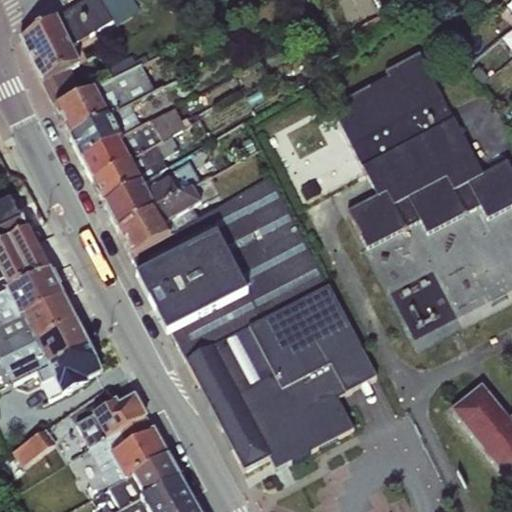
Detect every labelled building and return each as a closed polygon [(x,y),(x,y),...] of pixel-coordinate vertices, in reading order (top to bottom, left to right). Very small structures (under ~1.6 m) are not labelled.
[(87,0),(17,43),(40,87),(75,69),(79,67),(71,48),(110,24),(115,29),(140,14),(130,0),(87,0)] [(386,81),(329,110),(375,199),(347,213),(366,252),(419,225),(426,238),(479,210),(486,223),(511,209),(511,174),(506,164),(480,177),(418,57),(383,75),(386,81)] [(40,87),(53,112),(110,83),(103,70),(83,81),(75,69),(40,87)] [(53,112),(68,142),(129,108),(163,90),(156,75),(146,79),(141,69),(137,70),(110,83),(53,112)] [(140,128),(129,108),(68,142),(79,162),(140,128)] [(91,186),(171,140),(185,133),(174,111),(140,128),(79,162),(91,186)] [(103,208),(141,186),(167,171),(163,162),(179,153),(171,140),(91,186),(103,208)] [(117,236),(192,191),(200,185),(189,164),(166,178),(168,181),(145,195),(141,186),(103,208),(117,236)] [(198,221),(131,263),(140,280),(135,281),(165,339),(171,337),(242,474),(271,461),(273,472),(355,432),(337,399),(374,380),(269,179),(198,221)] [(131,263),(198,221),(192,212),(202,206),(192,191),(117,236),(131,263)] [(0,247),(27,234),(11,203),(0,208),(0,247)] [(0,297),(48,274),(27,234),(0,247),(0,297)] [(48,274),(0,297),(0,331),(62,301),(48,274)] [(406,294),(423,327),(457,309),(441,277),(406,294)] [(0,362),(75,326),(62,301),(0,331),(0,362)] [(44,372),(88,350),(75,326),(0,362),(0,368),(12,389),(44,372)] [(88,350),(44,372),(61,400),(90,386),(88,383),(102,376),(88,350)] [(88,452),(145,421),(133,399),(119,406),(115,402),(74,427),(88,452)] [(145,421),(88,452),(110,491),(166,460),(145,421)] [(49,430),(15,454),(26,469),(60,445),(49,430)] [(103,511),(121,511),(178,481),(166,460),(110,491),(107,493),(110,496),(98,503),(103,511)] [(178,511),(191,505),(178,481),(121,511),(178,511)]
